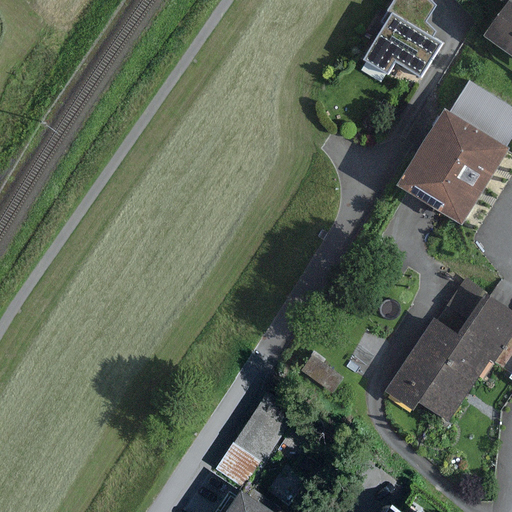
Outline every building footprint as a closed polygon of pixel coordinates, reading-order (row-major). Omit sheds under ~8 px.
[(425,24),(437,5),(431,0),(394,0),(380,25),(385,28),(364,60),(389,76),(397,64),(422,79),(444,43),(434,37),(436,34),(425,24)] [(511,0),(508,4),(486,35),(511,54),(511,0)] [(451,111),(447,108),(398,186),(462,226),(511,149),(507,146),(511,137),(511,107),(470,81),(451,111)] [(511,309),(463,277),(386,392),(416,411),(421,403),(449,422),(479,377),(485,381),(497,363),(511,373),(511,374),(509,380),(511,381),(511,309)] [(331,362),(314,352),(301,374),(318,384),(331,362)] [(300,407),(268,386),(217,464),(245,482),(263,455),(266,458),(300,407)] [(297,422),(283,443),(300,455),(314,434),(297,422)] [(247,499),(234,490),(231,494),(227,491),(213,511),(277,511),(280,508),(252,490),(247,499)]
